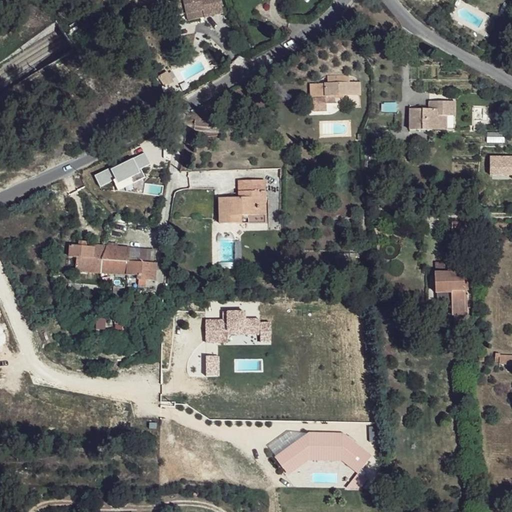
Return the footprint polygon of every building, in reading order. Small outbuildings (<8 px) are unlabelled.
[(182,0),(185,15),(191,14),(188,0),(182,0)] [(188,0),(191,14),(193,22),(227,16),(223,0),(188,0)] [(447,58),(437,58),(437,64),(443,64),(443,67),(447,67),(447,58)] [(349,82),(349,75),(328,75),(328,83),(325,83),(325,87),(322,87),(322,95),(321,96),(312,97),(313,111),(325,111),(325,103),(325,95),(333,95),(360,95),(359,82),(349,82)] [(325,83),(310,83),(310,95),(322,95),(322,87),(325,87),(325,83)] [(333,95),(325,95),(325,103),(333,103),(333,95)] [(429,109),(438,109),(438,101),(429,100),(429,109)] [(410,129),(445,130),(445,116),(446,101),(438,101),(438,109),(429,109),(410,108),(410,129)] [(239,196),(219,197),(219,224),(242,223),(241,216),(249,215),(265,215),(267,214),(267,180),(239,180),(239,196)] [(472,223),(453,224),(452,233),(472,234),(472,223)] [(130,248),(93,244),(93,249),(70,246),(69,257),(77,258),(76,271),(138,277),(137,280),(155,282),(157,264),(129,260),(130,248)] [(463,273),(435,274),(435,292),(452,292),(452,291),(464,290),(463,273)] [(130,288),(113,286),(112,296),(129,297),(130,288)] [(220,320),(206,319),(203,342),(227,341),(230,334),(261,334),(261,344),(272,343),(272,322),(260,322),(257,317),(246,318),(246,310),(220,311),(220,320)] [(150,318),(138,317),(138,324),(149,325),(150,318)] [(221,356),(206,357),(207,376),(222,376),(221,356)] [(306,431),(276,460),(290,474),(307,456),(340,455),(353,468),(366,456),(341,431),(306,431)]
